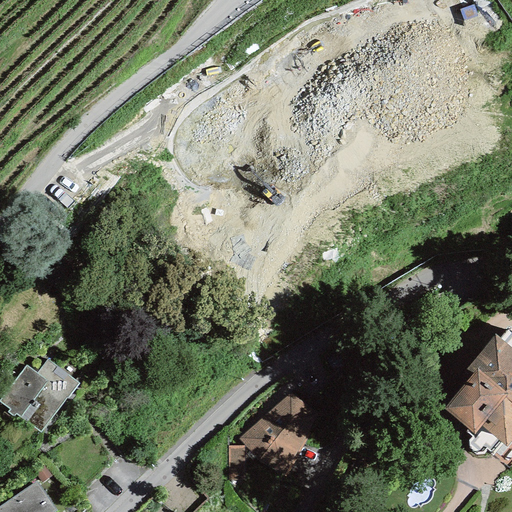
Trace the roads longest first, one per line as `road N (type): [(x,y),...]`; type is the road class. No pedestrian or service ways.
road 1 (residential): [(504,267),(454,265),(270,368),(104,511)]
road 2 (residential): [(0,229),(88,127),(242,0)]
road 3 (residential): [(302,511),(341,437),(438,324),(504,267)]
